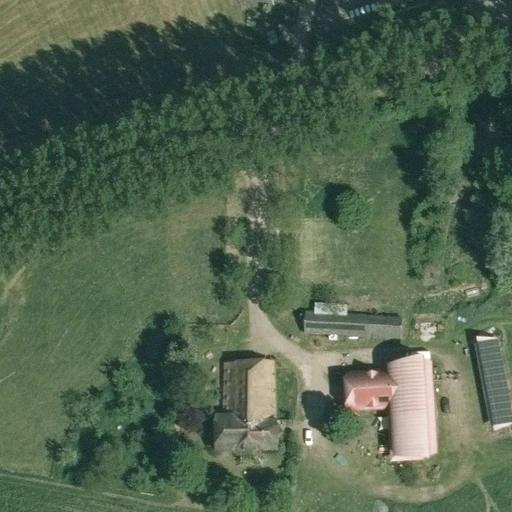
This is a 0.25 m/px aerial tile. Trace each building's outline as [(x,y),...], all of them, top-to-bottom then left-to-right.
[(255,0),(259,13),(304,0),(255,0)] [(321,302),(321,312),(353,313),(353,303),(321,302)] [(306,314),(306,336),(403,340),(404,319),(306,314)] [(414,319),(413,341),(446,343),(447,321),(414,319)] [(511,425),(511,411),(498,340),(478,344),(479,347),(475,348),(484,394),(487,394),(494,429),(511,425)] [(396,409),(398,464),(431,462),(431,448),(442,448),(438,350),(424,350),(424,345),(389,346),(390,368),(350,370),(351,411),(396,409)] [(278,448),(277,366),(228,367),(228,413),(219,413),(220,449),(278,448)] [(342,434),(333,445),(350,460),(360,450),(342,434)]
